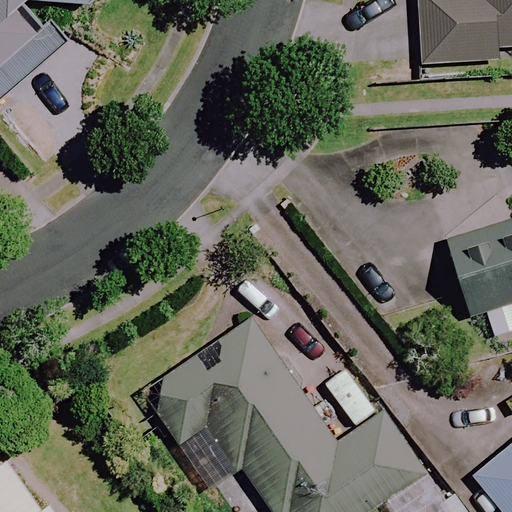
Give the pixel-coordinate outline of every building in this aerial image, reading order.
[(0,0),(0,104),(55,57),(19,14),(34,0),(47,0),(72,29),(105,0),(0,0)] [(511,0),(420,0),(424,67),(501,63),(500,50),(511,49),(511,0)] [(511,225),(452,243),(481,343),(511,333),(511,225)] [(338,446),(254,323),(147,397),(226,511),(271,511),(274,510),(275,511),(374,511),(426,476),(384,414),(338,446)] [(511,511),(511,447),(475,475),(503,511),(511,511)] [(45,511),(40,511),(8,466),(0,471),(0,511),(52,511),(50,509),(45,511)]
